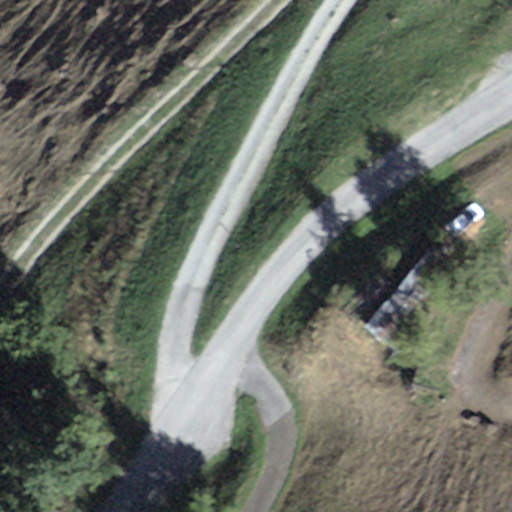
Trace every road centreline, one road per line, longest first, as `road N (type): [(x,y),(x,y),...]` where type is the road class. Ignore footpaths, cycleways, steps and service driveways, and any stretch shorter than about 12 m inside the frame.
road 1 (track): [(130,511),(256,297),(382,166),(511,90)]
road 2 (track): [(161,450),(185,304),(334,0)]
road 3 (track): [(253,0),(102,146),(0,276)]
road 4 (track): [(223,349),(275,432),(252,511)]
